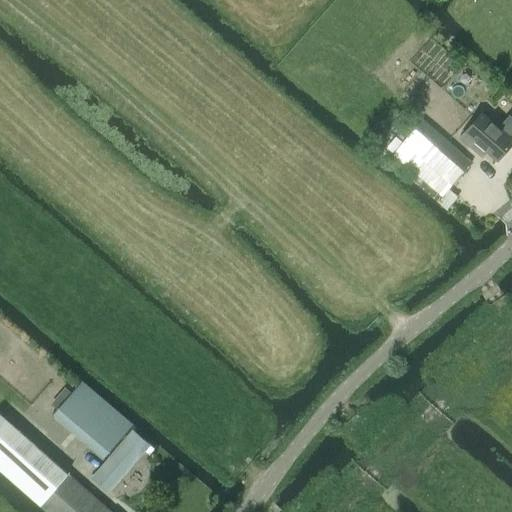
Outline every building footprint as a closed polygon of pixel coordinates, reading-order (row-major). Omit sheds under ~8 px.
[(511,138),(482,112),(461,137),(480,154),(485,149),(498,159),(511,143),(511,138)] [(423,120),(394,153),(443,195),(448,189),(471,162),(423,120)] [(81,381),(52,414),(70,429),(98,395),(81,381)] [(0,413),(0,468),(40,504),(68,473),(0,413)] [(108,490),(149,443),(133,430),(93,477),(108,490)] [(49,511),(110,511),(111,511),(68,473),(40,504),(49,511)]
